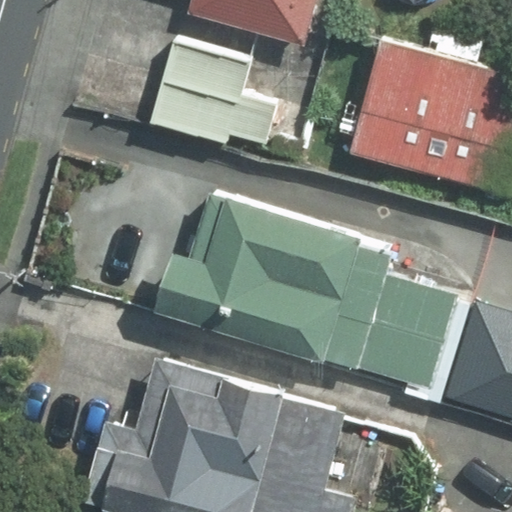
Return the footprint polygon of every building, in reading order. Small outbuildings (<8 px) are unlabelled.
[(184,0),(180,17),(296,50),(310,0),(184,0)] [(257,58),(170,33),(141,125),(221,149),(225,137),(266,149),(283,91),(250,82),(257,58)] [(511,80),(373,42),(356,104),(340,100),(331,135),(351,140),(345,161),(503,204),(511,170),(511,80)] [(391,267),(397,244),(209,189),(188,261),(159,253),(143,307),(396,381),(392,397),(442,412),(446,396),(477,292),(391,267)] [(511,302),(477,292),(446,396),(511,415),(511,302)] [(100,415),(72,511),(76,511),(363,511),(367,499),(323,487),(346,409),(151,354),(131,423),(100,415)] [(422,511),(474,511),(427,498),(422,511)]
